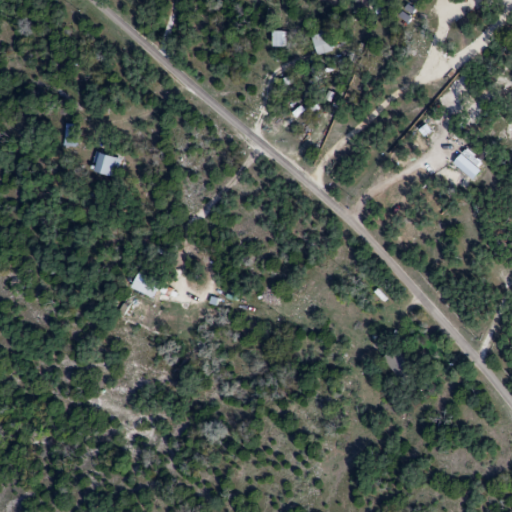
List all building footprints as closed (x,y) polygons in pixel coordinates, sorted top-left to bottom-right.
[(270,49),(281,49),(281,33),(270,33),(270,49)] [(310,37),(314,57),(331,53),(326,33),(310,37)] [(79,126),(65,125),(64,148),(78,148),(79,126)] [(121,161),(96,153),(90,173),(115,180),(121,161)] [(414,371),(392,349),(381,360),(403,383),(414,371)]
